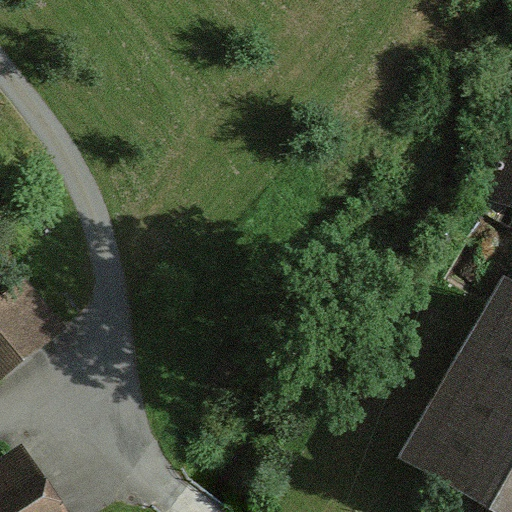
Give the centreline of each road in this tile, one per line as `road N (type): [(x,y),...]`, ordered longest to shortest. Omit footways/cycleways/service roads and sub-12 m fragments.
road 1 (track): [(0,57),(76,156),(100,216),(144,440),(177,493),(202,511)]
road 2 (track): [(0,421),(122,347)]
